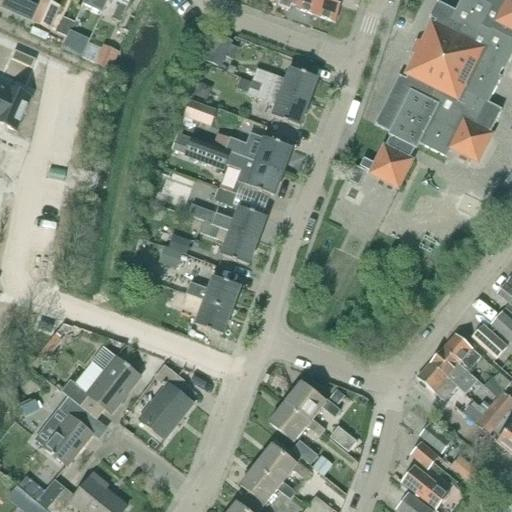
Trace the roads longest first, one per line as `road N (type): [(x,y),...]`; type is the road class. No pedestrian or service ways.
road 1 (residential): [(0,156),(37,172),(10,290),(256,369)]
road 2 (residential): [(263,349),(361,64)]
road 3 (residential): [(395,392),(511,241)]
road 4 (residential): [(361,64),(225,18),(204,0)]
road 5 (residential): [(188,511),(228,450),(256,369)]
road 6 (residential): [(511,470),(424,403),(395,392)]
road 7 (residential): [(395,392),(263,349)]
road 8 (residential): [(367,511),(395,392)]
